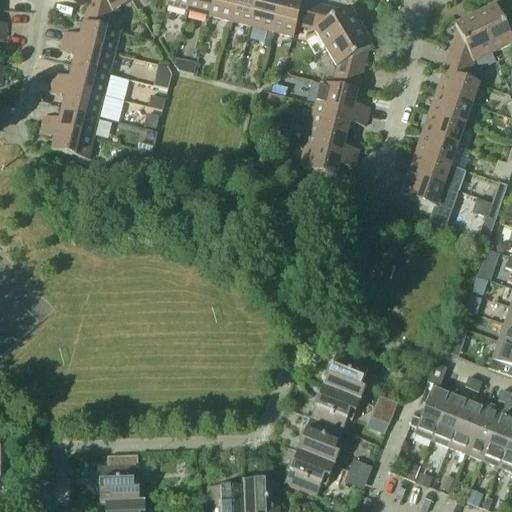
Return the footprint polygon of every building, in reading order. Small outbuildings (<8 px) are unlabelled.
[(112,13),(131,2),(130,0),(89,0),(86,13),(110,19),(112,13)] [(167,0),(165,7),(187,12),(190,0),(167,0)] [(208,17),(212,0),(190,0),(187,12),(208,17)] [(212,0),(208,17),(229,23),(234,0),(212,0)] [(250,28),(256,0),(234,0),(229,23),(250,28)] [(256,0),(250,28),(271,33),(279,0),(256,0)] [(293,39),(296,27),(302,3),(291,0),(279,0),(271,33),(293,39)] [(314,5),(302,3),(296,27),(308,30),(314,5)] [(313,31),(325,50),(361,29),(349,10),(337,17),(334,10),(314,5),(308,30),(313,31)] [(495,7),(475,17),(493,54),(511,45),(511,17),(507,16),(501,19),(495,7)] [(86,13),(83,25),(107,31),(110,19),(86,13)] [(493,54),(475,17),(455,27),(460,39),(454,42),(447,62),(471,70),(473,64),(493,54)] [(62,43),(114,56),(119,34),(107,31),(83,25),(80,38),(64,34),(62,43)] [(372,49),(361,29),(325,50),(337,70),(338,63),(363,69),(365,61),(361,55),(372,49)] [(72,68),(109,77),(114,56),(62,43),(60,53),(75,57),(72,68)] [(436,95),(471,107),(478,86),(467,82),(471,70),(447,62),(443,74),(436,95)] [(337,70),(335,75),(360,81),(363,69),(338,63),(337,70)] [(195,77),(198,66),(189,64),(187,75),(195,77)] [(54,76),(52,86),(103,98),(109,77),(72,68),(70,80),(54,76)] [(172,88),(176,73),(162,69),(158,84),(172,88)] [(360,81),(335,75),(332,87),(357,94),(360,81)] [(354,106),(357,94),(332,87),(320,84),(315,106),(367,119),(369,110),(354,106)] [(65,98),(62,110),(98,119),(103,98),(52,86),(49,94),(65,98)] [(275,96),(285,99),(287,89),(277,87),(275,96)] [(429,115),(464,127),(471,107),(436,95),(429,115)] [(162,112),(165,101),(151,98),(148,108),(162,112)] [(364,128),(367,119),(315,106),(310,127),(346,136),(349,124),(364,128)] [(44,118),(41,127),(93,140),(98,119),(62,110),(59,122),(44,118)] [(422,135),(457,148),(464,127),(429,115),(422,135)] [(147,116),(144,128),(156,131),(159,119),(147,116)] [(87,162),(93,140),(41,127),(39,136),(55,140),(51,153),(87,162)] [(310,127),(304,148),(356,161),(359,152),(343,148),(346,136),(310,127)] [(415,156),(450,168),(457,148),(422,135),(415,156)] [(151,154),(152,149),(139,145),(138,150),(151,154)] [(354,170),(356,161),(304,148),(299,168),(293,167),(290,181),(332,192),(338,166),(354,170)] [(139,152),(133,179),(145,182),(152,155),(139,152)] [(450,168),(415,156),(407,176),(443,188),(450,168)] [(511,171),(511,166),(505,165),(501,179),(509,182),(511,171)] [(443,188),(407,176),(400,197),(435,210),(443,188)] [(499,208),(504,194),(496,191),(491,205),(499,208)] [(480,201),(475,215),(487,220),(491,205),(480,201)] [(499,208),(491,205),(487,220),(494,222),(499,208)] [(486,219),(478,240),(487,243),(494,222),(487,220),(486,219)] [(495,242),(491,252),(499,255),(503,245),(495,242)] [(494,270),(499,256),(485,252),(481,265),(494,270)] [(511,310),(509,309),(503,326),(511,329),(511,310)] [(511,348),(511,329),(503,326),(497,343),(511,348)] [(455,329),(451,341),(463,345),(468,333),(455,329)] [(511,348),(497,343),(491,361),(490,361),(488,369),(511,378),(511,348)] [(329,373),(323,388),(359,403),(368,382),(363,380),(368,368),(336,355),(331,368),(329,367),(327,372),(329,373)] [(435,366),(427,384),(433,387),(434,384),(440,386),(446,371),(435,366)] [(470,393),(475,382),(468,380),(463,390),(470,393)] [(481,385),(475,382),(470,393),(477,396),(481,385)] [(413,437),(431,444),(452,391),(440,386),(434,384),(433,387),(413,437)] [(310,421),(342,433),(346,421),(351,423),(359,403),(323,388),(317,403),(314,403),(312,408),(315,409),(310,421)] [(431,444),(448,450),(469,398),(452,391),(431,444)] [(504,406),(508,395),(501,393),(497,403),(504,406)] [(385,396),(378,418),(394,423),(401,402),(385,396)] [(448,450),(464,457),(485,404),(469,398),(448,450)] [(485,404),(464,457),(481,464),(502,411),(485,404)] [(481,464),(498,470),(511,434),(511,414),(502,411),(481,464)] [(303,438),(297,453),(334,467),(339,469),(343,459),(338,457),(342,447),(337,445),(342,433),(310,421),(305,432),(303,431),(301,437),(303,438)] [(387,427),(378,424),(375,433),(384,436),(387,427)] [(511,434),(498,470),(511,475),(511,434)] [(334,467),(297,453),(291,468),(289,467),(286,472),(289,473),(284,486),(316,498),(321,486),(325,488),(334,467)] [(358,459),(350,482),(368,488),(377,466),(358,459)] [(414,480),(419,469),(408,465),(404,476),(414,480)] [(105,505),(139,503),(138,481),(133,482),(132,468),(98,470),(99,483),(96,483),(96,489),(99,489),(99,506),(105,505)] [(427,490),(431,480),(420,475),(415,486),(427,490)] [(445,477),(439,491),(448,494),(454,481),(445,477)] [(243,511),(278,511),(277,482),(264,482),(264,480),(258,480),(258,483),(241,483),(242,488),(243,511)] [(243,511),(242,488),(226,489),(226,487),(220,487),(220,489),(207,490),(207,511),(243,511)] [(477,509),(482,497),(470,493),(466,505),(477,509)] [(486,500),(482,511),(485,511),(487,511),(492,502),(486,500)] [(105,505),(104,511),(144,511),(144,503),(139,503),(105,505)]
